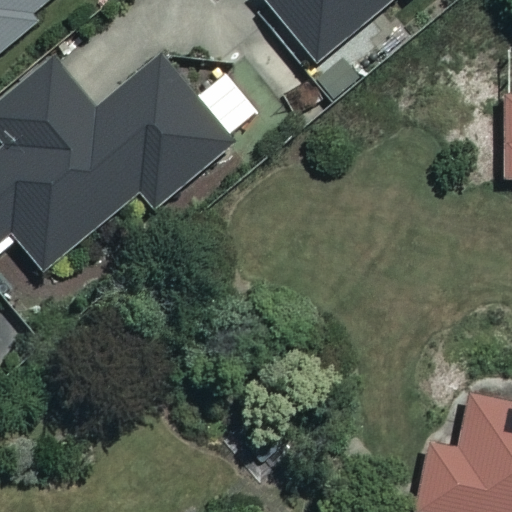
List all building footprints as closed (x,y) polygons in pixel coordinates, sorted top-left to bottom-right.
[(0,0),(0,52),(38,22),(30,12),(44,0),(0,0)] [(263,0),(315,63),(392,0),(263,0)] [(230,143),(160,57),(92,112),(49,58),(0,97),(0,143),(3,147),(0,148),(0,249),(16,236),(41,267),(134,191),(149,209),(230,143)] [(511,92),(501,92),(500,178),(511,178),(511,92)] [(444,437),(428,434),(412,511),(511,511),(511,397),(454,386),(444,437)]
